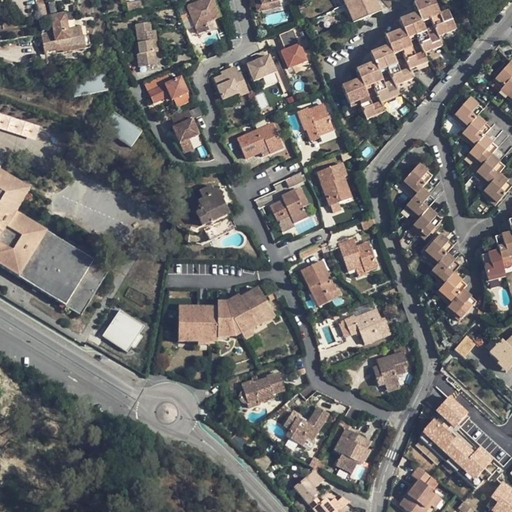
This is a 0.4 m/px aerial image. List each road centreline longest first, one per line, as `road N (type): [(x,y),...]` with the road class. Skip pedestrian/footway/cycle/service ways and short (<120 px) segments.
road 1 (residential): [(240,0),(252,45),(207,70),(208,125),(282,277),(312,373),(327,391),(403,427)]
road 2 (residential): [(403,427),(429,371),(428,333),(375,198),(380,166),(425,115)]
road 3 (residential): [(425,115),(466,236),(511,197)]
road 4 (tertiary): [(149,398),(0,310)]
road 5 (tertiary): [(0,321),(144,411)]
road 6 (unknown): [(395,445),(458,487),(469,485),(511,417)]
road 7 (residential): [(425,115),(511,14)]
road 8 (tertiary): [(185,427),(274,511)]
